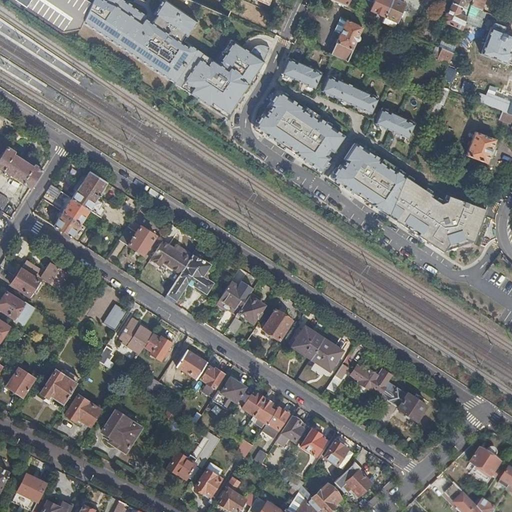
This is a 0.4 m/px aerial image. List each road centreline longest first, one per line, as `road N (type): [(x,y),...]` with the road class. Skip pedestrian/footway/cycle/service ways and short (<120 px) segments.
road 1 (residential): [(63,146),(482,413)]
road 2 (residential): [(507,237),(473,279),(446,273),(243,140),(240,124),(302,0)]
road 3 (residential): [(415,472),(19,216)]
road 4 (residential): [(168,511),(0,426)]
